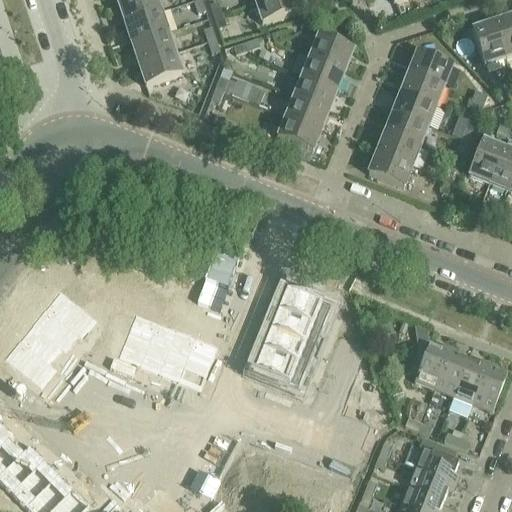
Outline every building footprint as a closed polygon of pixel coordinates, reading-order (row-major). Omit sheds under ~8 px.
[(115,0),(118,9),(144,0),(115,0)] [(154,0),(144,0),(118,9),(125,29),(160,18),(154,0)] [(291,0),(276,0),(255,7),(262,29),(298,17),(291,0)] [(202,4),(194,6),(198,18),(206,15),(202,4)] [(210,9),(214,21),(222,19),(217,6),(210,9)] [(160,18),(125,29),(132,49),(167,38),(160,18)] [(226,30),(222,19),(214,21),(218,32),(226,30)] [(511,21),(493,28),(505,64),(511,61),(511,21)] [(484,71),(505,64),(493,28),(472,35),(484,71)] [(204,35),(208,47),(216,44),(212,32),(204,35)] [(272,38),(274,46),(286,42),(284,35),(272,38)] [(167,38),(132,49),(139,70),(174,58),(167,38)] [(318,41),(310,62),(345,75),(353,55),(318,41)] [(220,56),(216,44),(208,47),(212,59),(220,56)] [(257,44),(246,48),(248,55),(260,52),(257,44)] [(236,59),(248,55),(246,48),(234,52),(236,59)] [(417,57),(409,78),(443,92),(452,71),(417,57)] [(174,58),(139,70),(146,91),(181,80),(174,58)] [(345,75),(310,62),(302,82),(337,95),(345,75)] [(409,78),(401,98),(435,112),(443,92),(409,78)] [(220,82),(215,94),(223,97),(224,95),(227,85),(220,82)] [(337,95),(302,82),(294,102),(329,115),(337,95)] [(227,85),(224,95),(249,105),(255,92),(237,84),(236,86),(228,83),(227,85)] [(223,97),(215,94),(211,105),(219,108),(223,97)] [(487,100),(475,95),(472,103),(484,107),(487,100)] [(401,98),(393,118),(427,131),(435,112),(401,98)] [(329,115),(294,102),(286,122),(321,135),(329,115)] [(484,107),(472,103),(469,111),(481,116),(484,107)] [(393,118),(385,138),(419,152),(427,131),(393,118)] [(321,135),(286,122),(278,143),(312,157),(321,135)] [(511,135),(499,131),(496,139),(508,144),(511,135)] [(464,133),(460,144),(468,148),(473,136),(464,133)] [(385,138),(377,158),(411,172),(419,152),(385,138)] [(468,148),(460,144),(455,156),(463,160),(468,148)] [(468,181),(489,189),(503,154),(482,145),(468,181)] [(511,189),(511,157),(503,154),(489,189),(509,197),(511,189)] [(403,192),(411,172),(377,158),(369,179),(403,192)] [(449,173),(444,185),(452,188),(457,176),(449,173)] [(452,188),(444,185),(439,197),(448,200),(452,188)] [(59,294),(44,312),(79,340),(78,341),(82,344),(82,343),(97,324),(59,294)] [(286,294),(277,316),(322,334),(331,312),(286,294)] [(44,312),(32,328),(62,353),(61,353),(65,356),(66,356),(78,341),(79,340),(44,312)] [(277,316),(269,335),(315,353),(322,334),(277,316)] [(118,362),(117,362),(140,371),(158,326),(136,317),(118,362)] [(158,326),(140,371),(159,379),(177,333),(158,326)] [(32,328),(19,344),(49,368),(50,368),(61,353),(62,353),(32,328)] [(427,333),(414,328),(417,345),(428,343),(427,333)] [(177,333),(159,379),(177,386),(196,341),(177,333)] [(362,333),(351,337),(354,347),(365,343),(362,333)] [(269,335),(262,354),(307,372),(315,353),(269,335)] [(196,341),(177,386),(200,395),(218,349),(196,341)] [(365,343),(354,347),(358,356),(369,352),(365,343)] [(19,344),(4,362),(42,393),(57,374),(50,368),(49,368),(19,344)] [(102,347),(98,356),(110,360),(113,351),(109,349),(102,347)] [(414,387),(434,395),(451,354),(442,351),(440,356),(429,351),(414,387)] [(262,354),(253,376),(298,394),(307,372),(262,354)] [(459,357),(451,354),(434,395),(453,403),(468,366),(457,362),(459,357)] [(98,356),(95,365),(102,368),(106,370),(110,360),(98,356)] [(453,403),(449,414),(468,422),(472,410),(489,369),(480,366),(478,371),(468,366),(453,403)] [(497,372),(489,369),(472,410),(492,418),(506,382),(495,377),(497,372)] [(369,380),(358,384),(361,393),(373,389),(369,380)] [(86,386),(82,395),(94,400),(97,391),(93,389),(86,386)] [(18,390),(13,396),(21,402),(29,393),(21,387),(18,390)] [(373,389),(361,393),(365,403),(376,399),(373,389)] [(118,398),(116,402),(126,406),(130,395),(121,391),(118,398)] [(29,393),(21,402),(29,408),(34,403),(36,399),(29,393)] [(82,395),(79,405),(86,407),(90,409),(94,400),(82,395)] [(130,395),(126,406),(135,410),(137,405),(139,398),(130,395)] [(156,413),(154,417),(164,421),(168,410),(159,406),(156,413)] [(168,410),(164,421),(173,425),(175,421),(177,414),(168,410)] [(50,416),(45,422),(53,428),(60,419),(53,412),(50,416)] [(60,419),(53,428),(61,434),(65,428),(68,425),(60,419)] [(405,432),(417,436),(420,428),(408,424),(405,432)] [(0,451),(9,443),(10,443),(14,440),(13,439),(0,426),(0,451)] [(432,433),(421,429),(420,428),(417,436),(428,441),(432,433)] [(82,442),(77,447),(85,454),(92,444),(85,438),(82,442)] [(459,444),(447,439),(444,447),(455,452),(459,444)] [(9,443),(0,451),(0,480),(24,457),(23,456),(10,443),(9,443)] [(92,444),(85,454),(93,460),(97,454),(100,451),(92,444)] [(470,448),(459,444),(455,452),(467,457),(470,448)] [(384,448),(379,460),(387,463),(392,451),(384,448)] [(24,457),(0,480),(0,489),(10,499),(45,465),(31,450),(30,449),(23,456),(24,457)] [(422,454),(414,474),(456,490),(459,482),(454,480),(459,469),(422,454)] [(387,463),(379,460),(374,472),(383,475),(387,463)] [(45,465),(10,499),(22,511),(26,511),(59,479),(45,465)] [(125,471),(117,480),(125,486),(133,478),(125,471)] [(456,490),(414,474),(407,493),(443,507),(447,497),(452,499),(456,490)] [(59,479),(26,511),(55,511),(74,494),(59,479)] [(369,486),(364,498),(372,501),(377,489),(369,486)] [(146,488),(137,496),(146,503),(154,494),(146,488)] [(441,511),(443,507),(407,493),(399,511),(441,511)] [(74,494),(55,511),(89,511),(90,511),(74,494)] [(367,511),(372,501),(364,498),(359,509),(365,511),(367,511)]
